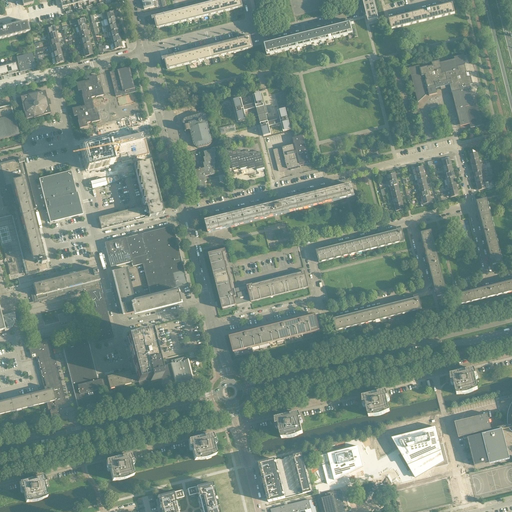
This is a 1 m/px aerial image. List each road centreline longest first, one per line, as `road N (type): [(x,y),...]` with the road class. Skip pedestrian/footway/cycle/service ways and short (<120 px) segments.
road 1 (residential): [(184,216),(456,146),(471,206)]
road 2 (residential): [(0,481),(237,422)]
road 3 (residential): [(237,422),(433,371)]
road 4 (residential): [(411,220),(424,288),(326,313),(321,299)]
road 5 (residential): [(205,304),(117,326),(95,238)]
road 6 (residential): [(95,238),(50,248),(30,170),(74,155)]
road 7 (residential): [(184,216),(143,51)]
road 8 (tertiary): [(426,343),(263,383)]
road 9 (residential): [(321,299),(308,247),(411,220)]
road 10 (residential): [(355,0),(358,13),(257,38),(253,22)]
